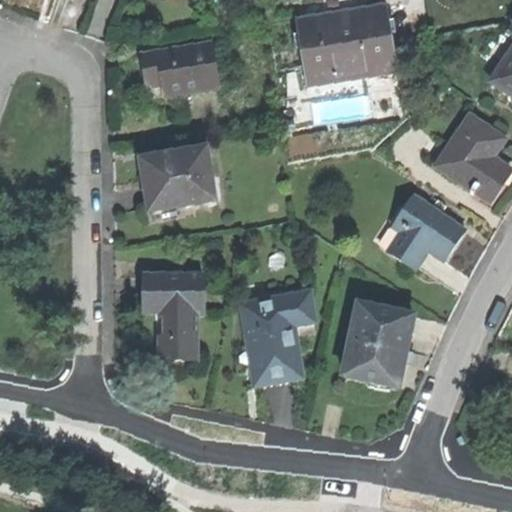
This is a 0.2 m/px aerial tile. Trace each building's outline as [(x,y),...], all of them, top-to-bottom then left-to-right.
[(388,41),(382,9),(292,24),(304,92),(394,77),(388,41)] [(164,101),(215,94),(209,48),(140,57),(142,72),(145,94),(162,91),(164,101)] [(511,51),(488,86),(511,102),(511,51)] [(499,188),(508,174),(488,160),(500,142),(466,120),(434,169),(488,205),(499,188)] [(211,205),(204,157),(142,166),(144,179),(145,191),(151,190),(154,213),(211,205)] [(377,253),(411,276),(425,256),(441,267),(453,250),(463,235),(411,200),(389,232),(397,237),(385,254),(379,250),(377,253)] [(143,315),(151,315),(156,315),(165,315),(166,337),(157,337),(157,362),(174,362),(193,362),(193,319),(198,319),(198,280),(142,281),(142,299),(139,299),(139,309),(143,309),(143,315)] [(273,387),(301,383),(293,332),(313,329),(308,297),(238,308),(251,391),(273,387)] [(354,309),(339,380),(395,392),(403,355),(410,321),(354,309)] [(165,315),(156,315),(157,337),(166,337),(165,315)]
